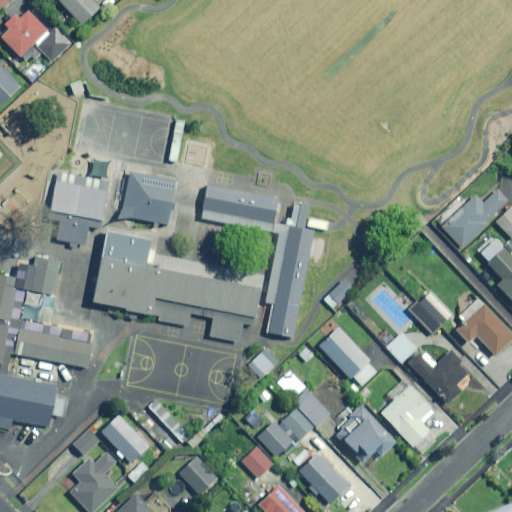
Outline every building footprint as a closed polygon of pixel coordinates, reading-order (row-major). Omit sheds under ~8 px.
[(99,7),(92,0),(57,0),(81,25),(99,7)] [(53,62),(72,43),(56,28),(45,17),(40,23),(22,5),(2,25),(8,31),(1,38),(27,63),(31,59),(35,62),(41,55),(51,65),(53,62)] [(8,74),(12,71),(1,60),(0,61),(0,105),(20,87),(8,74)] [(14,115),(2,126),(11,136),(23,124),(14,115)] [(185,123),(177,121),(169,161),(178,162),(185,123)] [(167,184),(117,175),(109,221),(158,230),(167,184)] [(95,193),(48,184),(42,216),(89,224),(95,193)] [(242,196),(196,187),(190,222),(235,230),(242,196)] [(507,201),(495,188),(480,202),(475,196),(460,211),(462,213),(444,230),(462,248),(487,224),(485,222),(507,201)] [(511,207),(495,222),(511,239),(511,207)] [(78,226),(51,221),(46,247),(73,252),(78,226)] [(306,233),(274,227),(253,337),(286,343),(306,233)] [(149,243),(95,233),(82,302),(199,324),(196,338),(239,346),(250,289),(144,270),(149,243)] [(511,258),(503,250),(488,265),(503,280),(497,286),(511,300),(511,258)] [(52,261),(25,256),(18,295),(44,300),(52,261)] [(10,278),(0,276),(0,317),(2,318),(10,278)] [(347,292),(336,280),(314,300),(326,312),(347,292)] [(452,318),(439,304),(444,299),(434,289),(410,310),(432,335),(452,318)] [(511,341),(511,334),(484,306),(457,332),(468,344),(475,336),(496,357),(511,341)] [(379,371),(339,328),(319,347),(349,380),(353,377),(362,387),(379,371)] [(85,345),(10,331),(5,360),(80,374),(85,345)] [(416,350),(402,334),(387,347),(401,363),(416,350)] [(278,363),(265,348),(244,366),(257,381),(278,363)] [(470,373),(451,353),(438,365),(424,350),(409,364),(449,406),(462,393),(456,386),(470,373)] [(329,415),(290,371),(277,382),(298,406),(281,421),(299,441),(329,415)] [(57,386),(0,374),(0,428),(10,431),(12,421),(48,428),(57,386)] [(432,408),(411,386),(381,413),(412,447),(429,432),(419,420),(432,408)] [(191,436),(157,400),(149,407),(183,443),(191,436)] [(375,420),(362,407),(353,416),(361,424),(350,434),(343,427),(336,434),(366,465),(377,454),(381,457),(396,442),(375,420)] [(264,419),(254,411),(246,420),(256,429),(264,419)] [(136,434),(118,417),(101,433),(131,463),(153,442),(141,429),(136,434)] [(100,443),(89,431),(74,446),(85,457),(100,443)] [(273,466),(257,448),(242,462),(258,479),(273,466)] [(116,463),(106,453),(94,465),(89,459),(73,475),(81,484),(70,494),(88,511),(94,511),(117,489),(103,475),(116,463)] [(347,488),(318,455),(299,472),(329,505),(347,488)] [(217,479),(198,458),(180,475),(199,496),(217,479)] [(147,468),(142,463),(128,476),(133,482),(147,468)] [(302,511),(279,486),(259,505),(265,511),(302,511)] [(151,511),(136,496),(118,511),(151,511)]
